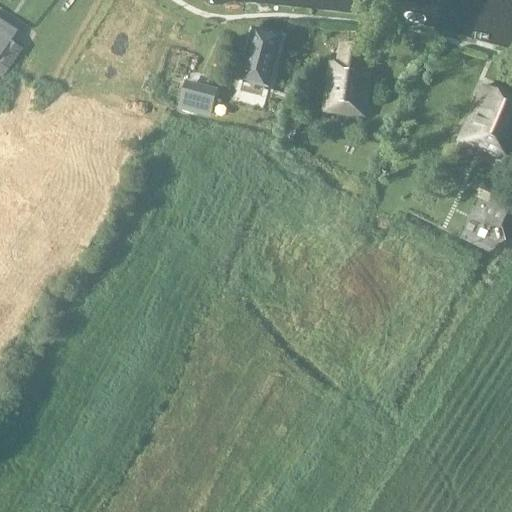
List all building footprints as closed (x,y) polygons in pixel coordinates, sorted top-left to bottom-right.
[(0,79),(2,81),(23,49),(12,42),(18,32),(0,20),(0,79)] [(267,91),(281,39),(252,32),(238,84),(267,91)] [(330,61),(322,110),(362,116),(369,68),(359,66),(362,46),(340,43),(337,62),(330,61)] [(511,162),(511,100),(484,88),(459,144),(510,167),(511,162)] [(511,199),(471,182),(465,196),(488,206),(481,220),(500,229),(511,202),(511,199)]
